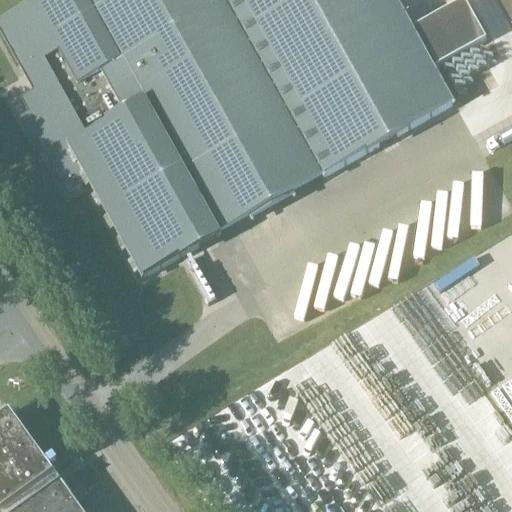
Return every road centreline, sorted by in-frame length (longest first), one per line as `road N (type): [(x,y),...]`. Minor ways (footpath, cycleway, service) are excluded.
road 1 (unknown): [(86,406),(511,109)]
road 2 (unclassified): [(161,511),(28,327)]
